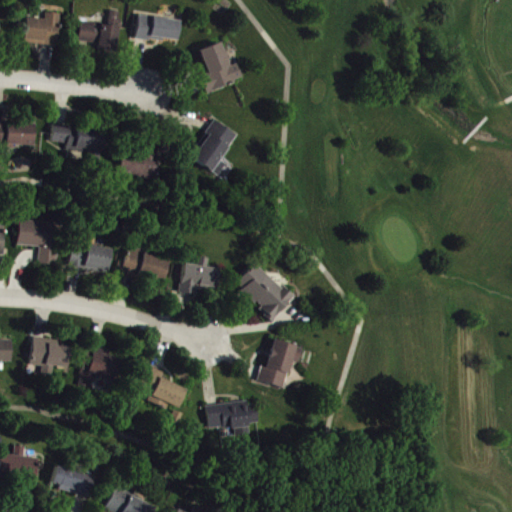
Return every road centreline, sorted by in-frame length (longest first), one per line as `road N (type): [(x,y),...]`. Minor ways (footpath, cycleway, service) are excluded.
road 1 (residential): [(0,293),(105,308),(208,340)]
road 2 (residential): [(0,77),(148,92)]
